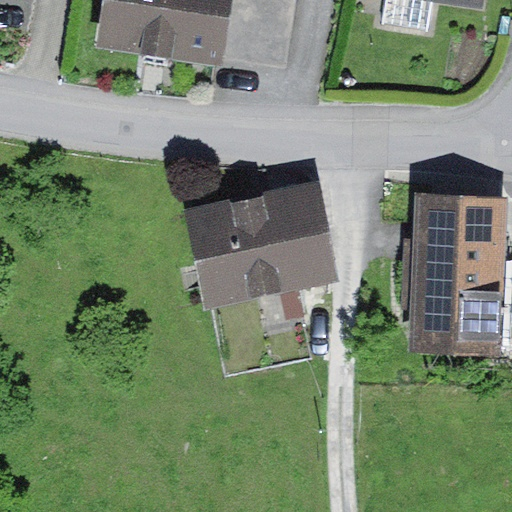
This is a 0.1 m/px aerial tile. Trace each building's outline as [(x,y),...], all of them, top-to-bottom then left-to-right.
[(232,0),(103,0),(96,46),(223,65),(223,58),(232,0)] [(296,0),(232,0),(223,58),(286,68),(296,0)] [(427,0),(484,9),(485,0),(427,0)] [(320,180),(185,207),(206,308),(340,280),(320,180)] [(510,193),(417,189),(409,348),(505,352),(505,346),(511,346),(511,281),(506,281),(510,193)]
